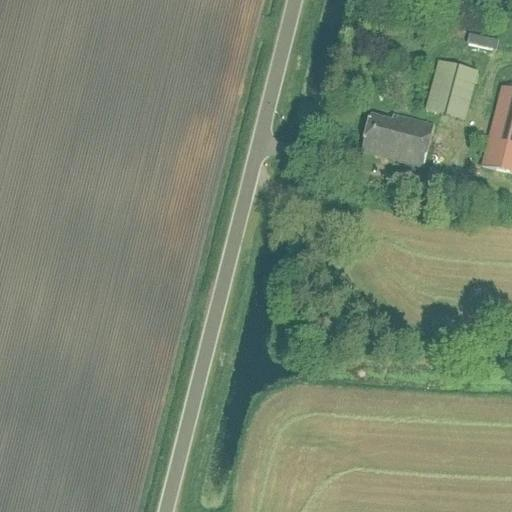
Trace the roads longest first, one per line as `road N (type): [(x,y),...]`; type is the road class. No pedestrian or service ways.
road 1 (unclassified): [(168,511),(297,0)]
road 2 (track): [(251,183),(315,225),(358,317),(376,332),(407,349),(511,361)]
